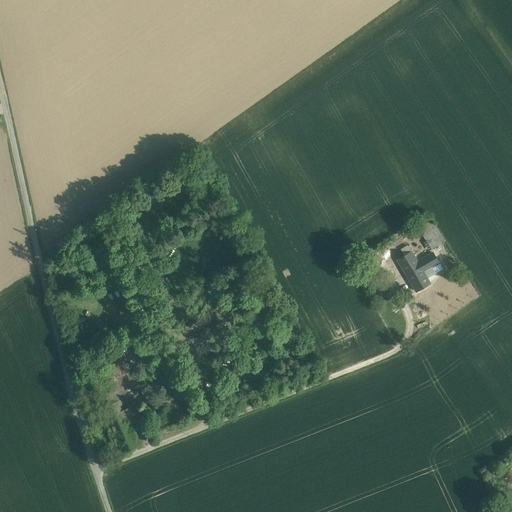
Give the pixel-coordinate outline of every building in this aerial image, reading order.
[(427,213),(414,222),(419,229),(432,220),(427,213)] [(432,220),(419,229),(431,248),(445,241),(432,220)] [(405,255),(411,251),(408,245),(401,249),(405,255)] [(411,251),(405,255),(397,259),(406,273),(409,272),(402,261),(415,253),(413,250),(411,251)] [(415,253),(402,261),(409,272),(419,265),(417,262),(420,261),(415,253)] [(409,272),(406,273),(416,291),(430,283),(426,277),(423,271),(431,267),(439,263),(433,253),(420,261),(417,262),(419,265),(409,272)] [(375,269),(367,257),(361,260),(369,272),(375,269)] [(431,267),(423,271),(426,277),(435,272),(431,267)] [(478,295),(475,290),(467,296),(471,300),(478,295)] [(204,328),(198,312),(189,316),(192,324),(187,325),(191,334),(204,328)] [(126,359),(104,368),(114,392),(118,391),(136,383),(126,359)] [(249,382),(256,377),(246,361),(238,365),(249,382)] [(104,368),(89,374),(99,398),(114,392),(104,368)] [(114,392),(99,398),(102,407),(121,400),(118,391),(114,392)] [(121,400),(102,407),(121,452),(128,449),(129,451),(134,449),(133,447),(140,444),(131,422),(125,409),(122,400),(121,400)] [(133,406),(125,409),(131,422),(138,419),(133,406)] [(502,478),(497,469),(491,472),(495,481),(502,478)]
